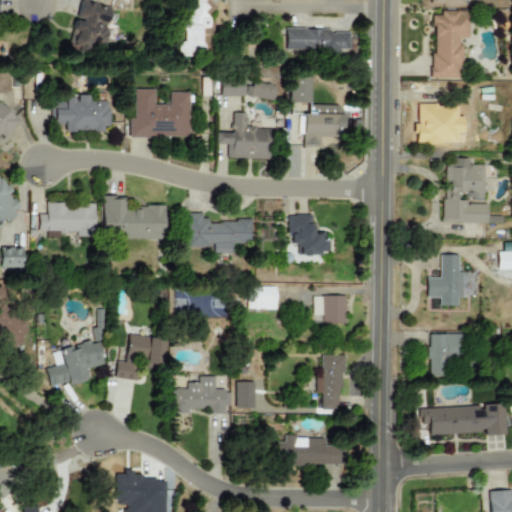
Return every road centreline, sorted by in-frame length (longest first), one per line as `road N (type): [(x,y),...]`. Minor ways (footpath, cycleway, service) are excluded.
road 1 (tertiary): [(385,0),(383,511)]
road 2 (residential): [(387,192),(232,188),(112,163),(46,168)]
road 3 (residential): [(384,504),(237,499),(156,451),(98,435)]
road 4 (residential): [(385,472),(511,463)]
